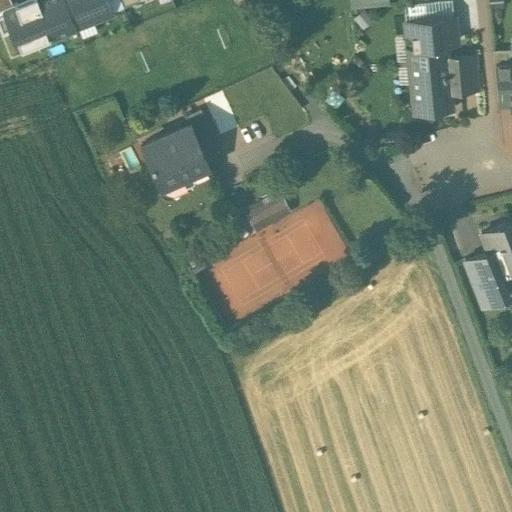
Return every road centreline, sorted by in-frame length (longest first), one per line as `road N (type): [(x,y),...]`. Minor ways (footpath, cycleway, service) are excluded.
road 1 (unclassified): [(511,449),(425,213),(393,166)]
road 2 (residential): [(511,173),(461,161),(393,166)]
